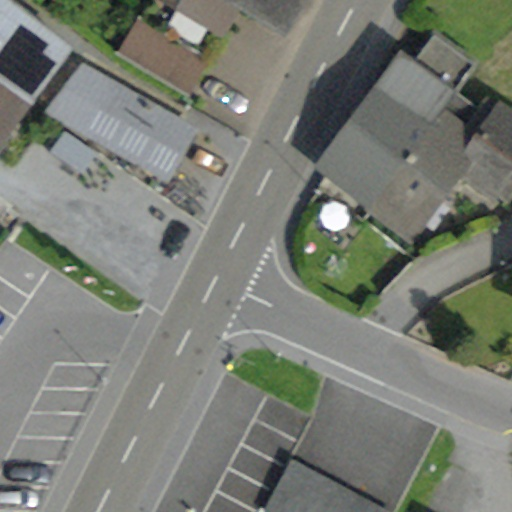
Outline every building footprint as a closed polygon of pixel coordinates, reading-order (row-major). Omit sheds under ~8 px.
[(67,47),(6,0),(0,0),(0,70),(31,95),(67,47)] [(239,3),(282,30),(300,0),(153,0),(141,19),(206,58),(239,3)] [(184,94),(206,58),(141,19),(120,55),(184,94)] [(398,76),(330,167),(375,203),(463,84),(477,66),(435,36),(401,79),(398,76)] [(52,113),(156,172),(184,124),(86,69),(52,113)] [(0,135),(31,95),(0,70),(0,135)] [(511,120),(463,84),(375,203),(410,232),(457,169),(505,201),(511,191),(511,120)] [(378,511),(294,467),(269,511),(378,511)]
